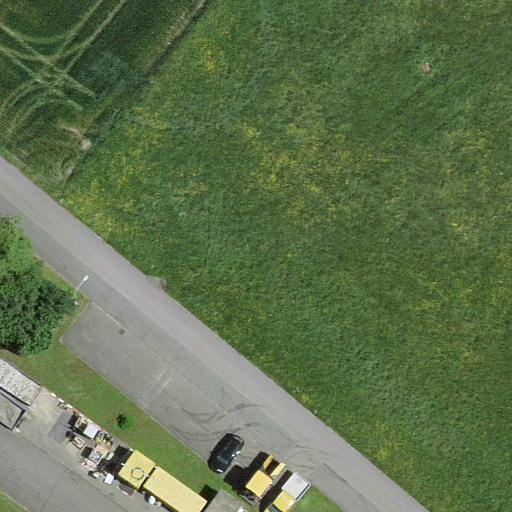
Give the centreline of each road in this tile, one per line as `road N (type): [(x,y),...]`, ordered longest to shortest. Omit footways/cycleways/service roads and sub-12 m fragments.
road 1 (tertiary): [(359,511),(0,201)]
road 2 (unknown): [(0,437),(105,511)]
